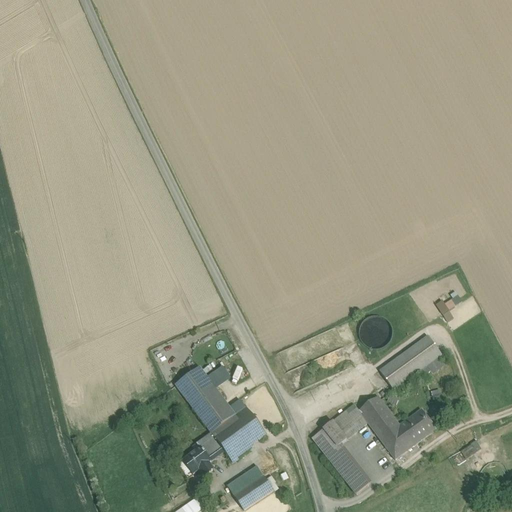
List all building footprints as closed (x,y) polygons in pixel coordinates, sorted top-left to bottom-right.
[(458,296),(445,305),(443,301),(436,306),(449,324),(455,319),(450,312),(463,303),(458,296)] [(432,335),(384,371),(399,391),(448,355),(432,335)] [(205,367),(178,386),(211,432),(198,442),(202,448),(187,459),(199,476),(217,464),(214,459),(227,450),(236,463),(274,437),(254,409),(241,418),(205,367)] [(358,405),(314,440),(360,499),(382,482),(352,444),(371,430),(398,465),(443,430),(427,410),(406,427),(383,399),(364,413),(358,405)] [(465,458),(482,452),(478,442),(461,449),(465,458)] [(232,485),(249,510),(278,491),(262,465),(232,485)] [(201,511),(203,511),(196,500),(178,511),(201,511)]
